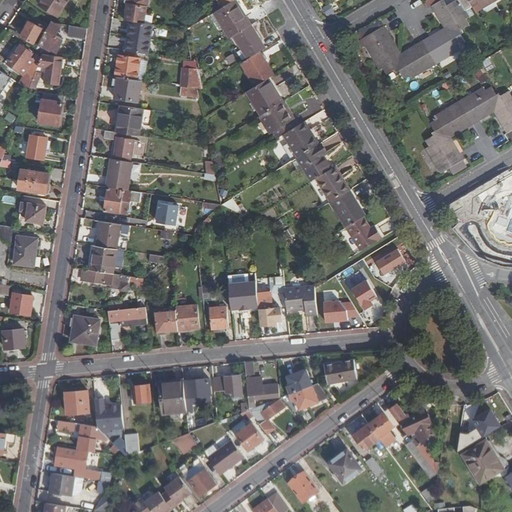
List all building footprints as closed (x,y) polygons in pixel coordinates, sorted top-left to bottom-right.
[(68,0),(44,0),(41,5),(59,16),(68,0)] [(149,0),(129,0),(126,20),(133,21),(146,23),(149,0)] [(252,25),(236,0),(235,0),(223,8),(214,13),(223,27),(231,38),(234,36),(251,26),(252,25)] [(455,0),(446,6),(443,0),(441,0),(431,6),(435,14),(438,12),(447,29),(430,38),(429,36),(415,44),(416,46),(399,56),(386,33),(387,32),(383,26),(358,41),(362,48),(365,46),(379,70),(382,68),(385,74),(393,69),(395,73),(398,71),(403,80),(409,76),(411,79),(461,50),(459,46),(465,43),(460,34),(463,32),(462,29),(469,25),(467,19),(469,17),(466,10),(473,7),(470,1),(472,0),(477,0),(482,8),(496,0),(455,0)] [(220,29),(223,27),(214,13),(211,15),(220,29)] [(58,29),(60,24),(56,24),(52,21),(49,26),(54,28),(58,29)] [(146,23),(133,21),(128,51),(149,54),(154,25),(146,23)] [(43,29),(30,23),(22,38),(34,45),(43,29)] [(54,28),(49,26),(39,45),(40,45),(57,53),(64,40),(52,33),(54,28)] [(69,33),(88,36),(89,29),(70,26),(69,30),(69,33)] [(234,36),(248,59),(259,52),(266,48),(251,26),(234,36)] [(24,75),(34,61),(26,55),(28,53),(20,49),(9,64),(24,75)] [(274,75),(259,52),(248,59),(241,63),(256,87),(269,79),(274,75)] [(59,85),(63,57),(43,54),(42,58),(39,65),(47,67),(45,84),(59,85)] [(38,56),(34,61),(24,75),(18,83),(29,91),(32,84),(39,65),(42,58),(38,56)] [(119,56),(116,76),(120,77),(137,80),(140,59),(119,56)] [(182,84),(182,87),(199,90),(200,90),(196,70),(183,69),(182,77),(179,76),(178,81),(182,81),(182,84)] [(0,102),(0,95),(11,79),(0,70),(0,109),(3,105),(0,102)] [(139,102),(143,81),(137,80),(120,77),(116,98),(139,102)] [(248,91),(263,116),(284,103),(269,79),(256,87),(248,91)] [(43,86),(32,84),(29,91),(30,91),(42,93),(43,86)] [(511,96),(509,91),(502,96),(500,93),(497,95),(492,87),(486,90),(484,87),(435,115),(437,119),(431,123),(435,131),(432,132),(434,136),(426,140),(429,146),(427,148),(441,173),(465,159),(461,153),(459,154),(449,136),(465,127),(466,129),(479,121),(478,119),(496,109),(506,126),(504,127),(508,133),(511,131),(511,96)] [(61,126),(65,96),(44,93),(40,123),(61,126)] [(276,130),(281,138),(290,132),(299,127),(293,116),(291,117),(284,107),(286,107),(284,103),(263,116),(273,132),(276,130)] [(123,106),(118,133),(140,137),(142,128),(145,109),(123,106)] [(151,129),(155,110),(145,109),(142,128),(151,129)] [(290,132),(304,155),(320,145),(327,141),(318,125),(313,128),(309,121),(299,127),(290,132)] [(118,134),(108,132),(107,139),(117,140),(117,139),(118,134)] [(44,160),(48,138),(32,136),(28,157),(44,160)] [(134,142),(117,139),(117,140),(115,155),(132,157),(134,142)] [(300,157),(315,180),(318,178),(333,168),(325,156),(326,154),(320,145),(304,155),(300,157)] [(110,159),(105,187),(110,187),(110,188),(126,191),(131,162),(110,159)] [(215,161),(207,161),(207,172),(215,172),(215,161)] [(318,178),(333,201),(351,190),(352,189),(337,166),(333,168),(318,178)] [(50,174),(24,170),(20,190),(47,194),(50,174)] [(141,204),(143,192),(133,191),(133,192),(126,191),(110,188),(104,216),(128,220),(131,202),(141,204)] [(358,200),(351,190),(333,201),(332,202),(348,228),(365,218),(370,215),(360,200),(358,200)] [(511,194),(506,196),(500,198),(493,204),(489,211),(488,220),(490,229),(495,236),(501,241),(510,243),(511,243),(511,194)] [(245,217),(233,200),(223,206),(245,217)] [(155,222),(184,224),(185,203),(157,201),(155,222)] [(48,207),(23,203),(21,212),(30,214),(29,222),(45,224),(48,207)] [(371,227),(365,218),(348,228),(363,252),(384,238),(378,229),(374,231),(371,227)] [(104,222),(99,247),(118,250),(119,250),(123,225),(104,222)] [(4,242),(12,243),(14,229),(6,227),(4,242)] [(170,253),(173,239),(162,237),(160,252),(170,253)] [(39,241),(19,238),(15,265),(35,268),(39,241)] [(403,244),(394,249),(391,244),(378,251),(382,258),(377,261),(385,276),(412,261),(403,244)] [(96,247),(92,271),(114,275),(118,250),(99,247),(96,247)] [(150,262),(164,263),(164,255),(151,254),(150,262)] [(73,278),(83,280),(85,270),(75,268),(73,278)] [(382,279),(362,269),(360,273),(354,269),(349,280),(355,283),(355,284),(373,293),(377,286),(378,287),(382,279)] [(137,286),(138,279),(114,275),(92,271),(85,270),(83,280),(122,286),(123,284),(131,285),(137,286)] [(137,289),(145,290),(144,280),(138,279),(137,286),(137,289)] [(277,292),(287,291),(286,288),(286,281),(272,282),(272,291),(277,291),(277,292)] [(258,282),(231,285),(234,310),(243,309),(243,310),(252,309),(261,308),(259,294),(258,282)] [(130,292),(131,285),(123,284),(122,286),(122,290),(130,292)] [(316,285),(286,288),(287,291),(289,311),(298,310),(299,307),(306,307),(306,315),(319,314),(316,285)] [(213,288),(203,288),(204,300),(214,299),(213,288)] [(261,311),(263,311),(264,326),(278,325),(277,321),(283,321),(282,309),(275,309),(273,293),(259,294),(261,308),(261,311)] [(34,297),(16,294),(13,312),(30,315),(34,297)] [(198,305),(177,307),(178,310),(180,331),(200,329),(198,305)] [(122,326),(148,323),(147,308),(110,312),(113,340),(123,340),(122,326)] [(212,322),(208,323),(208,328),(212,328),(213,330),(230,329),(228,308),(211,309),(212,322)] [(158,333),(180,331),(178,310),(157,312),(158,333)] [(102,321),(77,317),(74,341),(98,345),(102,321)] [(24,330),(5,332),(7,349),(23,348),(24,330)] [(355,360),(327,365),(330,384),(359,379),(355,360)] [(255,375),(254,363),(246,364),(247,376),(252,375),(255,375)] [(307,371),(288,377),(291,386),(288,387),(293,403),(297,402),(299,410),(318,404),(307,371)] [(242,377),(215,379),(217,392),(228,391),(229,398),(241,397),(241,393),(244,392),(242,377)] [(210,380),(185,382),(185,383),(187,401),(192,400),(192,398),(199,397),(199,404),(205,403),(205,397),(212,396),(210,380)] [(253,380),(248,381),(249,391),(263,390),(263,387),(263,380),(253,380)] [(164,414),(188,412),(187,401),(185,383),(160,385),(164,414)] [(152,402),(151,385),(135,387),(136,404),(152,402)] [(271,387),(263,387),(263,390),(249,391),(251,411),(257,409),(256,400),(268,399),(280,397),(279,390),(271,391),(271,387)] [(90,413),(89,391),(67,393),(68,414),(90,413)] [(10,398),(3,405),(10,412),(17,405),(10,398)] [(105,399),(96,399),(99,428),(105,434),(111,429),(125,428),(123,406),(106,407),(105,399)] [(286,408),(280,400),(268,405),(257,409),(251,411),(268,435),(276,429),(269,420),(286,408)] [(7,415),(10,412),(3,405),(1,408),(7,415)] [(396,406),(390,410),(409,436),(415,431),(418,436),(414,438),(417,447),(437,433),(428,413),(420,417),(418,414),(409,418),(408,415),(405,417),(396,406)] [(461,437),(458,452),(503,426),(492,409),(475,419),(479,427),(461,437)] [(386,415),(371,426),(380,439),(381,440),(386,447),(396,439),(390,431),(395,428),(386,415)] [(72,431),(74,424),(61,422),(59,429),(72,431)] [(254,423),(239,434),(250,450),(265,439),(254,423)] [(104,442),(109,438),(105,434),(99,428),(83,425),(81,439),(83,439),(81,451),(90,452),(95,453),(97,441),(104,442)] [(366,451),(381,440),(380,439),(371,426),(356,436),(366,451)] [(5,454),(6,444),(10,444),(16,445),(18,436),(8,434),(0,433),(0,453),(4,454),(5,454)] [(185,454),(198,445),(190,434),(175,440),(185,454)] [(112,440),(117,452),(127,448),(123,436),(112,440)] [(232,466),(244,457),(233,441),(209,460),(221,476),(233,468),(232,466)] [(504,468),(487,442),(465,454),(480,481),(504,468)] [(168,455),(161,445),(158,446),(166,456),(168,455)] [(77,469),(76,477),(77,478),(101,481),(102,472),(87,470),(90,452),(81,451),(59,447),(56,466),(77,469)] [(341,456),(330,464),(345,484),(364,470),(349,450),(341,456)] [(330,463),(330,464),(341,456),(341,455),(330,463)] [(233,468),(245,459),(244,457),(232,466),(233,468)] [(374,461),(368,465),(377,478),(384,473),(374,461)] [(206,469),(189,481),(200,496),(217,484),(206,469)] [(306,473),(291,484),(305,502),(320,492),(306,473)] [(388,479),(384,473),(377,478),(381,483),(388,479)] [(74,497),(77,478),(76,477),(55,474),(52,494),(74,497)] [(178,504),(193,494),(180,476),(166,487),(169,491),(178,504)] [(429,490),(424,494),(430,503),(432,502),(433,496),(429,490)] [(160,491),(145,502),(152,511),(167,511),(173,509),(163,495),(160,491)] [(169,491),(163,495),(173,509),(178,504),(169,491)] [(278,494),(270,500),(279,511),(285,511),(289,509),(278,494)] [(106,511),(111,509),(103,498),(95,511),(94,511),(106,511)] [(152,511),(145,502),(143,498),(132,506),(135,511),(152,511)] [(255,511),(279,511),(270,500),(255,511)]
